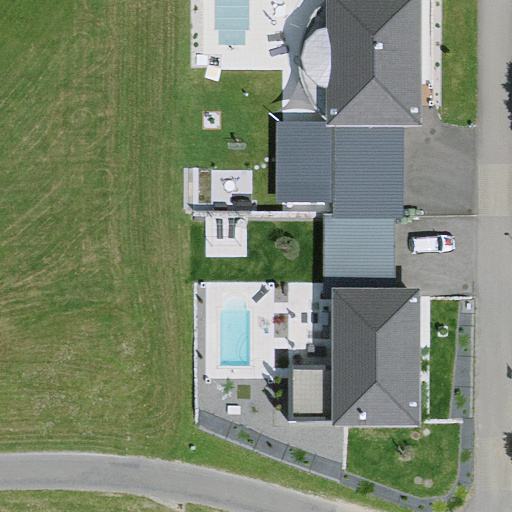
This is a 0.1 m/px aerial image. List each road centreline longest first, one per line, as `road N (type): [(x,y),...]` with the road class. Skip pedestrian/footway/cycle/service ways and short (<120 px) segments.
road 1 (residential): [(496,0),(494,511)]
road 2 (unclassified): [(302,511),(132,475),(0,472)]
